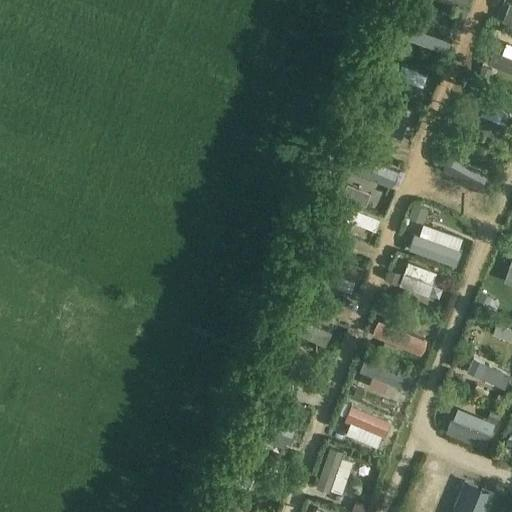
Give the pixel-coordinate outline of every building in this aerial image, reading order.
[(511,8),(508,7),(501,24),(511,27),(511,8)] [(409,39),(447,53),(451,42),(413,27),(409,39)] [(500,55),(511,57),(511,44),(503,42),(500,55)] [(511,63),(493,56),(488,67),(511,76),(511,63)] [(384,77),(423,90),(428,75),(389,62),(384,77)] [(406,129),(411,114),(371,100),(366,115),(406,129)] [(511,117),(472,102),(468,113),(507,128),(511,117)] [(390,187),(396,171),(350,155),(345,172),(390,187)] [(490,175),(451,157),(443,174),(482,192),(490,175)] [(333,217),(374,232),(379,218),(338,203),(333,217)] [(461,252),(414,236),(409,252),(455,268),(461,252)] [(475,296),(472,307),(511,322),(511,277),(488,268),(484,278),(475,296)] [(350,296),(355,281),(313,269),(308,284),(350,296)] [(435,288),(399,275),(395,286),(431,298),(435,288)] [(326,350),(332,334),(292,318),(286,333),(326,350)] [(427,341),(379,323),(373,339),(421,357),(427,341)] [(511,330),(497,325),(493,336),(511,343),(511,330)] [(277,364),(318,380),(323,368),(282,352),(277,364)] [(511,374),(474,358),(467,373),(505,389),(511,374)] [(414,379),(366,361),(361,375),(409,392),(414,379)] [(317,409),(320,393),(275,386),(273,403),(317,409)] [(393,422),(350,406),(344,420),(388,436),(393,422)] [(294,430),(255,421),(251,438),(290,447),(294,430)] [(492,438),(450,422),(445,434),(487,449),(492,438)] [(331,450),(317,490),(329,495),(344,455),(331,450)] [(282,476),(240,462),(235,478),(277,491),(282,476)] [(486,511),(495,494),(465,481),(452,511),(486,511)]
